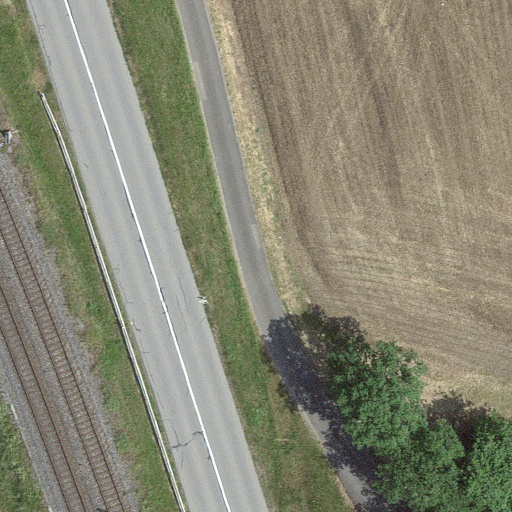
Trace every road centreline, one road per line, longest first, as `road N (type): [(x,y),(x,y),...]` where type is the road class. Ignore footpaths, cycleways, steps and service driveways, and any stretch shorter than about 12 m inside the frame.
road 1 (unclassified): [(184,0),(276,325),(330,426),(392,511)]
road 2 (primary): [(64,0),(229,511)]
